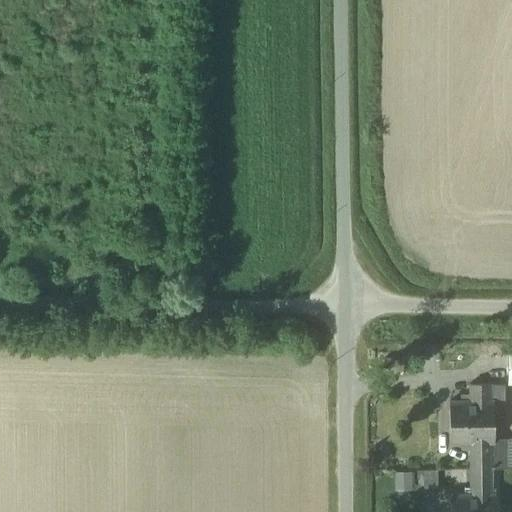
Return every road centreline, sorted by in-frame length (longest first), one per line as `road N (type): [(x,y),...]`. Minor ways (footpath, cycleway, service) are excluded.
road 1 (unclassified): [(345,313),(0,306)]
road 2 (unclassified): [(345,313),(341,0)]
road 3 (unclassified): [(346,511),(345,313)]
road 4 (unclassified): [(511,310),(345,313)]
